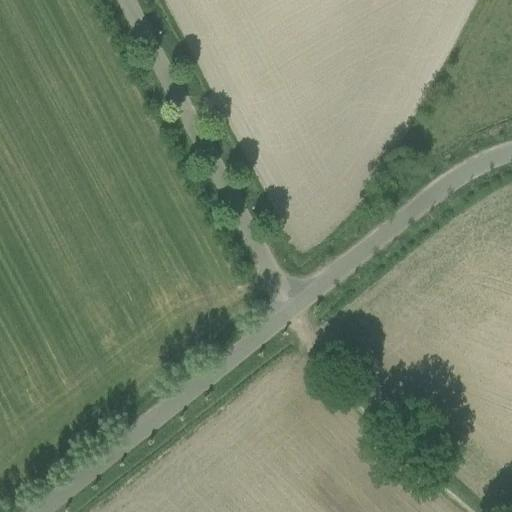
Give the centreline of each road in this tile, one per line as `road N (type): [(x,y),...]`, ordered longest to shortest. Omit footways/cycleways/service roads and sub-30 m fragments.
road 1 (unclassified): [(289,310),(124,0)]
road 2 (unclassified): [(39,511),(289,310)]
road 3 (residential): [(289,310),(423,194),(511,150)]
road 4 (track): [(289,310),(307,349),(358,411),(465,511)]
